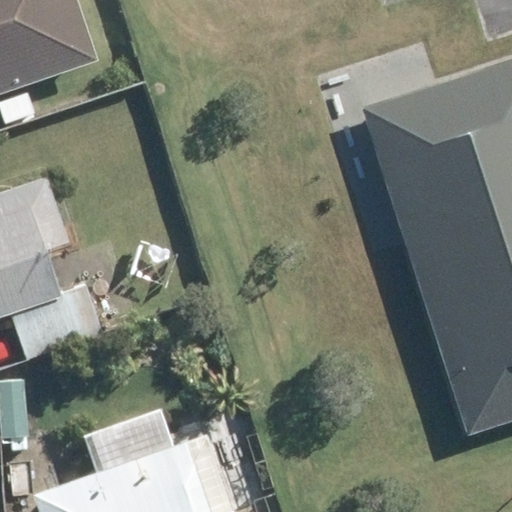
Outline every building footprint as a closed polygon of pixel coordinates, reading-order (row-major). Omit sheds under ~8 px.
[(0,0),(0,90),(87,62),(65,0),(0,0)] [(511,56),(353,108),(459,435),(511,417),(511,56)] [(20,95),(0,101),(0,123),(27,114),(20,95)] [(0,313),(51,296),(20,210),(0,216),(0,313)] [(76,291),(3,316),(18,359),(91,334),(76,291)] [(15,384),(0,385),(0,438),(19,438),(15,384)] [(199,511),(176,445),(24,497),(28,511),(199,511)]
